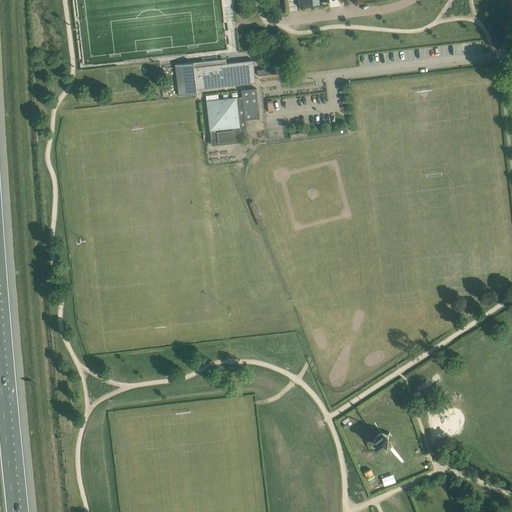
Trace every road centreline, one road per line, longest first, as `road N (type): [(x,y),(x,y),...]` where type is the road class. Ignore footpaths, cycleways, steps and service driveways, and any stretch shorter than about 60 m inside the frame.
road 1 (unclassified): [(511,53),(343,74)]
road 2 (motorway): [(13,511),(0,375)]
road 3 (residential): [(409,0),(283,21)]
